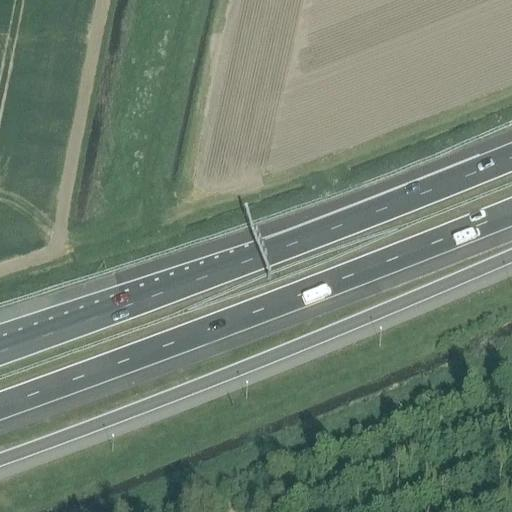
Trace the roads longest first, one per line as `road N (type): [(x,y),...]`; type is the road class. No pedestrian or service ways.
road 1 (motorway): [(0,458),(169,398),(511,254)]
road 2 (motorway): [(0,403),(511,208)]
road 3 (motorway): [(511,158),(0,349)]
